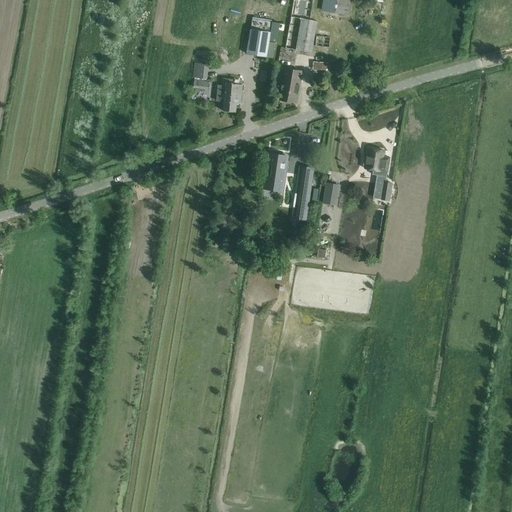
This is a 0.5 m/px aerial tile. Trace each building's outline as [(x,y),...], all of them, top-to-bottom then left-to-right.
[(294,0),(287,38),(285,48),(311,53),(313,43),(318,21),(311,20),(314,0),(294,0)] [(348,14),(350,0),(324,0),(323,10),(348,14)] [(251,29),(248,44),(247,54),(267,57),(268,47),(271,32),(251,29)] [(330,37),(316,35),(315,46),(329,47),(330,37)] [(195,62),(195,77),(210,78),(210,63),(195,62)] [(296,103),(302,71),(284,68),(278,100),(296,103)] [(208,80),(194,79),(194,88),(208,89),(208,80)] [(242,85),(226,83),(223,111),(235,112),(236,103),(240,104),(242,85)] [(384,151),(368,148),(367,159),(365,158),(363,167),(365,167),(365,169),(373,170),(372,174),(386,177),(390,157),(383,156),(384,151)] [(270,153),(268,165),(272,166),(268,189),(281,191),(286,156),(270,153)] [(243,198),(247,179),(234,176),(230,195),(243,198)] [(294,207),(292,218),(306,220),(311,180),(298,178),(296,193),(294,207)] [(392,183),(384,182),(382,190),(390,191),(392,183)] [(338,185),(326,183),(323,204),(335,206),(338,185)]
